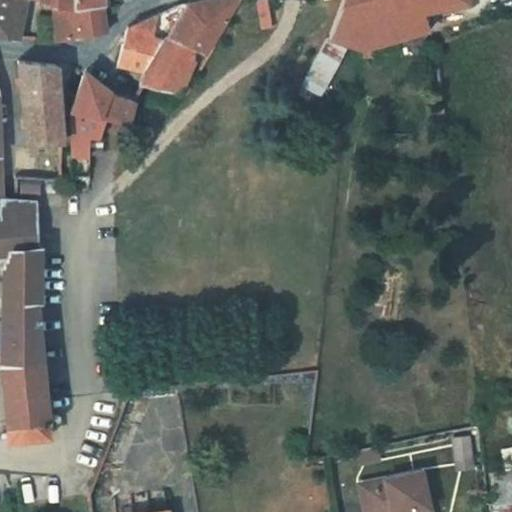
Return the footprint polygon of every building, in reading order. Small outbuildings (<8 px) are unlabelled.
[(0,0),(0,30),(17,32),(20,0),(0,0)] [(94,31),(93,13),(93,0),(90,0),(71,5),(72,32),(94,31)] [(219,0),(191,6),(172,9),(155,35),(201,48),(229,0),(219,0)] [(333,0),(320,36),(346,45),(353,44),(355,55),(365,53),(362,42),(417,27),(411,9),(456,0),(333,0)] [(48,34),(72,32),(71,5),(65,6),(57,7),(49,6),(48,34)] [(134,67),(155,35),(172,9),(166,11),(118,26),(106,60),(134,67)] [(201,48),(155,35),(134,67),(128,81),(175,91),(201,48)] [(29,139),(29,155),(50,155),(48,58),(13,52),(15,139),(29,139)] [(60,109),(96,117),(102,91),(74,73),(60,109)] [(102,91),(96,117),(115,121),(122,97),(108,93),(102,91)] [(60,111),(68,174),(81,174),(96,117),(60,109),(60,111)] [(50,155),(29,155),(4,156),(7,175),(51,178),(50,155)] [(15,196),(37,196),(37,179),(15,179),(15,196)] [(25,243),(24,198),(6,198),(0,197),(0,436),(37,433),(35,394),(25,296),(31,296),(31,243),(25,243)] [(422,511),(412,465),(349,478),(356,511),(359,511),(384,507),(384,511),(422,511)]
